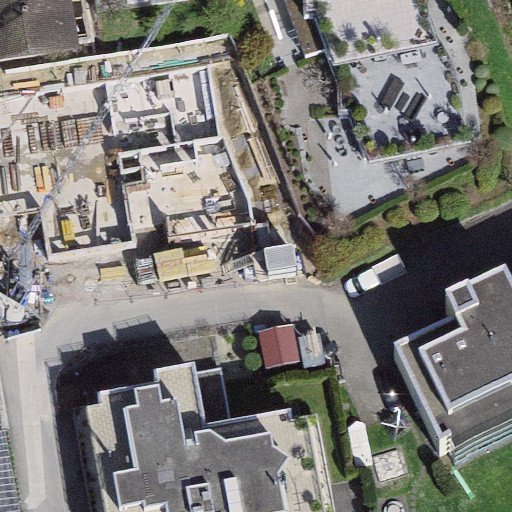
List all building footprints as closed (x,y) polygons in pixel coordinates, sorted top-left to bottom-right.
[(0,0),(0,49),(71,40),(65,0),(0,0)] [(402,0),(281,0),(297,41),(402,0)] [(477,118),(429,0),(402,0),(297,41),(348,168),(477,118)] [(213,79),(114,95),(133,214),(232,198),(213,79)] [(511,285),(453,312),(463,334),(405,361),(449,457),(511,428),(511,285)] [(331,511),(317,418),(233,431),(226,386),(91,408),(108,511),(331,511)]
